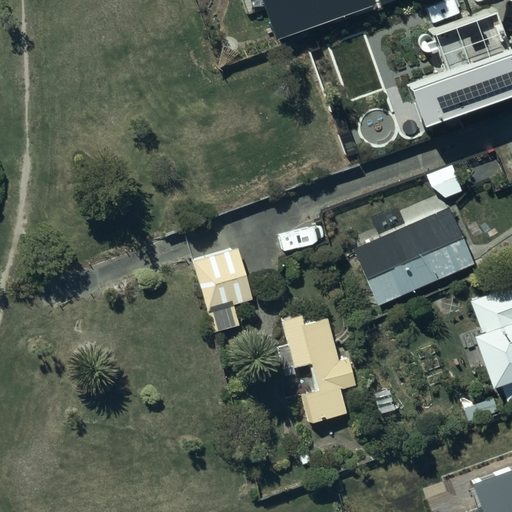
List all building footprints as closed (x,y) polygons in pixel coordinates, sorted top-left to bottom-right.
[(257,0),(271,35),(368,0),(257,0)] [(416,118),(511,83),(511,36),(502,40),(490,7),(429,29),(441,64),(402,78),(416,118)] [(448,162),(422,173),(427,185),(441,196),(459,189),(448,162)] [(444,205),(348,247),(373,304),(469,261),(444,205)] [(233,246),(189,258),(210,332),(238,324),(232,303),(248,298),(233,246)] [(511,280),(465,298),(475,326),(465,330),(485,383),(495,379),(503,401),(511,397),(511,280)] [(279,319),(285,345),(274,347),(279,368),(306,362),(312,387),(298,390),(305,422),(345,413),(339,388),(354,385),(347,355),(335,358),(325,317),(305,321),(303,314),(279,319)] [(430,330),(387,332),(388,354),(431,352),(430,330)] [(494,410),(488,396),(460,406),(466,421),(494,410)] [(479,505),(459,511),(511,511),(511,461),(469,477),(479,505)]
